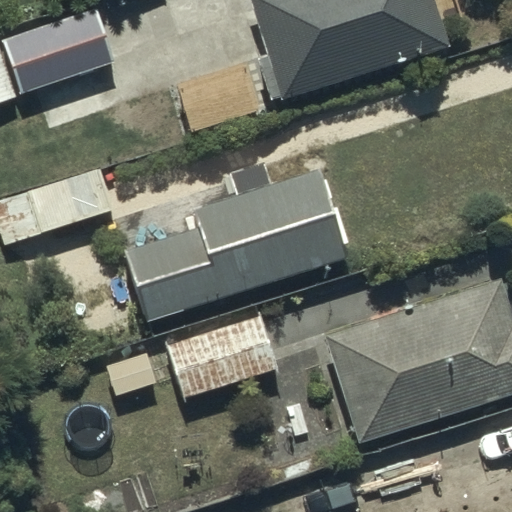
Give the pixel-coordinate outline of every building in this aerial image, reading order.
[(449,40),(435,0),(249,0),(266,50),(258,53),(274,99),(449,40)] [(92,4),(0,36),(0,100),(112,61),(92,4)] [(344,252),(315,164),(268,179),(261,157),(223,169),(231,191),(189,205),(194,221),(120,246),(144,317),(344,252)] [(0,200),(0,246),(113,209),(99,167),(0,200)] [(511,321),(507,324),(493,279),(316,334),(350,442),(511,392),(511,321)] [(275,366),(258,313),(165,344),(183,397),(275,366)] [(511,511),(511,443),(410,478),(421,511),(511,511)] [(357,511),(344,469),(225,507),(226,511),(357,511)]
